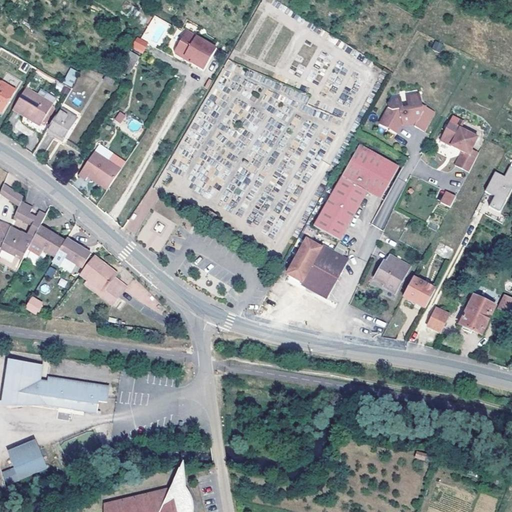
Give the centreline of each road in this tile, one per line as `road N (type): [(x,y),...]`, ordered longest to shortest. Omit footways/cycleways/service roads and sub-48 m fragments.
road 1 (tertiary): [(511,382),(307,342),(208,312)]
road 2 (tertiary): [(208,312),(0,152)]
road 3 (residential): [(208,312),(202,360),(228,511)]
